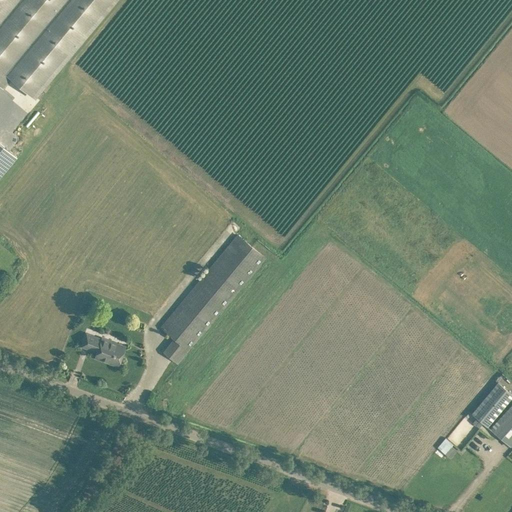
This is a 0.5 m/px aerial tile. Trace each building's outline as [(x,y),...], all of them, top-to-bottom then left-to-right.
[(11,79),(35,99),(117,0),(0,0),(0,86),(3,89),(11,79)] [(0,176),(17,157),(0,142),(0,176)] [(177,363),(265,257),(238,235),(162,327),(175,338),(163,352),(177,363)] [(98,311),(94,305),(87,309),(91,315),(98,311)] [(118,365),(122,356),(125,346),(102,338),(102,339),(87,333),(82,345),(97,351),(96,355),(110,361),(110,362),(118,365)] [(487,427),(511,397),(511,394),(497,382),(471,414),(487,427)] [(511,403),(492,426),(490,429),(510,447),(511,444),(511,403)] [(466,415),(448,435),(458,444),(476,425),(466,415)] [(445,437),(437,446),(449,457),(456,450),(451,446),(453,444),(445,437)]
